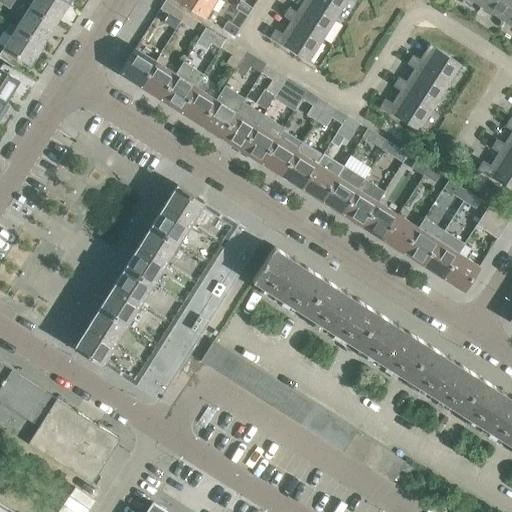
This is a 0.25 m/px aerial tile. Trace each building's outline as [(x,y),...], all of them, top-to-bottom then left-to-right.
[(67,3),(63,0),(31,0),(28,6),(54,23),(67,3)] [(179,21),(185,13),(164,0),(159,9),(179,21)] [(214,0),(177,0),(204,17),(214,0)] [(246,16),(251,8),(239,0),(234,8),(246,16)] [(284,14),(291,19),(297,23),(297,22),(322,37),(336,15),(311,0),(311,1),(309,0),(302,0),(295,12),(288,7),(284,14)] [(309,0),(311,1),(311,0),(336,15),(345,0),(309,0)] [(501,18),(511,0),(481,0),(479,4),(501,18)] [(511,25),(511,0),(501,18),(511,25)] [(54,23),(28,6),(15,26),(42,43),(54,23)] [(197,20),(185,13),(179,21),(192,29),(197,20)] [(297,23),(291,19),(282,34),(274,29),(270,36),(308,60),(322,37),(297,22),(297,23)] [(221,28),(233,36),(238,28),(226,20),(221,28)] [(41,44),(42,43),(15,26),(9,23),(4,31),(10,35),(3,46),(2,46),(2,47),(0,50),(0,57),(12,65),(17,57),(29,64),(29,63),(29,62),(32,64),(39,53),(36,52),(41,43),(41,44)] [(269,26),(265,33),(270,36),(274,29),(269,26)] [(245,51),(225,38),(219,46),(231,54),(225,63),(234,69),(245,51)] [(421,69),(446,85),(460,63),(429,43),(419,60),(412,55),(407,62),(414,67),(420,71),(421,69)] [(127,75),(139,83),(155,60),(134,47),(118,71),(126,76),(127,75)] [(266,64),(245,51),(234,69),(244,75),(250,66),(260,73),(266,64)] [(174,72),(155,60),(139,83),(138,84),(146,89),(147,88),(160,96),(174,72)] [(180,109),(198,81),(201,75),(180,63),(174,72),(160,96),(159,97),(167,102),(167,101),(180,109)] [(266,64),(260,73),(271,80),(265,89),(275,95),(281,85),(286,77),(266,64)] [(393,84),(401,89),(406,93),(407,91),(432,107),(446,85),(421,69),(420,71),(414,67),(405,82),(398,77),(393,84)] [(0,68),(0,97),(5,101),(19,80),(0,68)] [(286,77),(281,85),(301,98),(306,90),(294,82),(286,77)] [(206,86),(198,81),(180,109),(179,110),(187,115),(188,114),(200,122),(215,98),(203,90),(206,86)] [(221,89),(215,98),(200,122),(199,123),(207,128),(208,127),(220,135),(242,101),(246,95),(232,86),(228,93),(221,89)] [(406,93),(401,89),(391,104),(384,99),(380,106),(418,130),(432,107),(407,91),(406,93)] [(315,120),(326,102),(306,90),(301,98),(312,105),(306,114),(315,120)] [(240,148),(262,114),(242,101),(220,135),(220,136),(227,141),(228,140),(240,148)] [(341,124),(347,115),(326,102),(315,120),(325,126),(330,117),(341,124)] [(260,160),(281,128),(282,126),(262,114),(240,148),(240,149),(247,153),(248,152),(260,160)] [(347,115),(341,124),(335,133),(347,141),(359,123),(347,115)] [(302,141),(281,128),(260,160),(260,161),(268,166),(268,165),(281,173),(302,141)] [(492,146),(499,151),(511,158),(511,131),(504,143),(497,139),(492,146)] [(381,149),(387,141),(375,133),(370,142),(381,149)] [(322,154),(302,141),(281,173),(280,174),(288,179),(289,178),(301,186),(320,156),(322,154)] [(387,141),(381,149),(394,157),(399,148),(387,141)] [(483,161),(478,168),(511,189),(511,158),(499,151),(490,165),(483,161)] [(366,174),(371,164),(350,153),(345,164),(366,174)] [(309,191),(321,199),(336,175),(325,168),(329,161),(320,156),(301,186),(300,187),(308,192),(309,191)] [(422,175),(427,166),(416,159),(410,168),(422,175)] [(342,166),(336,175),(321,199),(321,200),(329,205),(329,204),(342,212),(363,179),(342,166)] [(427,166),(422,175),(434,183),(439,174),(427,166)] [(377,201),(383,192),(363,179),(342,212),(341,213),(349,218),(350,217),(362,224),(377,201)] [(73,345),(72,346),(119,376),(122,373),(133,356),(144,338),(153,345),(162,351),(172,357),(181,363),(185,356),(177,350),(169,345),(161,339),(153,334),(148,331),(158,315),(163,318),(171,323),(179,328),(187,334),(196,339),(201,332),(247,259),(209,235),(217,223),(223,214),(176,184),(175,185),(174,187),(151,223),(104,297),(86,324),(73,345)] [(462,201),(467,192),(456,185),(450,193),(462,201)] [(467,192),(462,201),(474,209),(480,200),(467,192)] [(382,237),(397,214),(377,201),(362,224),(361,225),(369,231),(370,230),(382,237)] [(497,237),(509,218),(488,205),(471,232),(474,233),(478,226),(497,237)] [(397,214),(382,237),(381,238),(389,243),(390,242),(402,250),(418,227),(397,214)] [(217,223),(209,235),(247,259),(260,238),(249,231),(223,215),(217,223)] [(418,227),(402,250),(402,251),(409,255),(410,255),(422,263),(437,239),(418,227)] [(457,252),(463,243),(443,230),(437,239),(422,263),(421,264),(430,269),(430,268),(443,275),(457,252)] [(325,278),(272,245),(251,279),(304,312),(325,278)] [(457,252),(443,275),(442,276),(450,281),(451,281),(463,289),(462,290),(463,290),(478,265),(457,252)] [(355,345),(376,311),(325,278),(304,312),(355,345)] [(376,311),(355,345),(407,377),(428,344),(376,311)] [(158,315),(148,331),(153,334),(163,318),(158,315)] [(163,318),(153,334),(161,339),(171,323),(163,318)] [(171,323),(161,339),(169,345),(179,328),(171,323)] [(179,328),(169,345),(177,350),(187,334),(179,328)] [(187,334),(177,350),(185,356),(186,356),(196,339),(187,334)] [(144,338),(133,356),(142,362),(153,345),(144,338)] [(223,346),(213,339),(199,360),(210,366),(223,346)] [(428,344),(407,377),(459,410),(480,377),(428,344)] [(153,345),(142,362),(151,368),(162,351),(153,345)] [(210,366),(220,373),(233,352),(223,346),(210,366)] [(162,351),(151,368),(161,373),(172,357),(162,351)] [(220,373),(231,380),(244,359),(233,352),(220,373)] [(122,373),(119,376),(146,393),(157,400),(170,379),(161,373),(151,368),(142,362),(133,356),(122,373)] [(172,357),(161,373),(170,379),(181,363),(172,357)] [(254,365),(244,359),(231,380),(240,386),(254,365)] [(240,386),(251,392),(263,371),(254,365),(240,386)] [(0,369),(0,422),(26,439),(26,440),(27,441),(47,409),(55,396),(53,395),(53,396),(10,369),(11,369),(10,368),(6,373),(0,369)] [(261,398),(274,378),(263,371),(251,392),(261,398)] [(511,396),(480,377),(459,410),(511,444),(511,442),(511,396)] [(261,398),(271,405),(284,384),(274,378),(261,398)] [(282,409),(294,391),(284,384),(271,405),(281,411),(282,409)] [(294,391),(282,409),(281,411),(291,418),(296,409),(304,397),(294,391)] [(47,409),(27,441),(29,442),(29,441),(96,483),(100,476),(96,473),(119,436),(55,396),(47,409)] [(311,409),(314,403),(304,397),(296,409),(291,418),(302,425),(311,409)] [(314,403),(311,409),(302,425),(312,431),(325,410),(314,403)] [(322,437),(335,417),(325,410),(312,431),(322,437)] [(345,423),(335,417),(322,437),(332,444),(345,423)] [(355,430),(345,423),(332,444),(342,450),(355,430)] [(365,436),(355,430),(342,450),(352,456),(365,436)] [(375,442),(365,436),(352,456),(362,463),(375,442)] [(385,449),(375,442),(362,463),(372,469),(385,449)] [(395,455),(385,449),(372,469),(382,476),(395,455)] [(404,461),(395,455),(382,476),(391,481),(399,468),(404,461)] [(405,463),(401,469),(405,472),(407,473),(411,467),(405,463)] [(145,511),(144,511),(169,511),(155,503),(152,501),(152,500),(145,511)]
